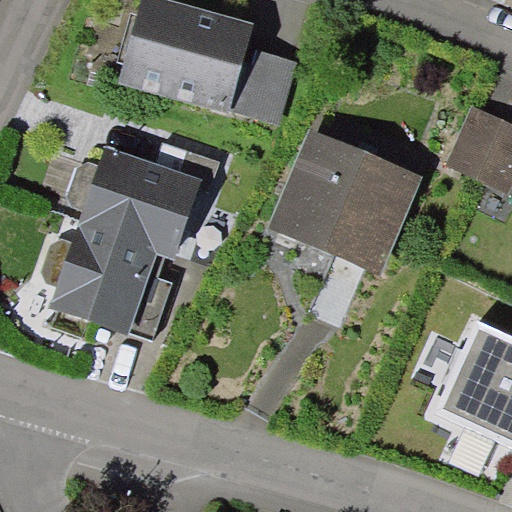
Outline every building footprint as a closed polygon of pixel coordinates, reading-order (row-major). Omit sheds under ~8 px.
[(255,23),(172,0),(142,0),(138,16),(125,63),(119,81),(229,112),(229,111),(244,61),(255,23)] [(125,63),(138,16),(131,14),(118,62),(125,63)] [(253,63),(244,61),(229,111),(280,125),(298,61),(257,50),(253,63)] [(505,120),(473,105),(446,165),(479,180),(505,120)] [(511,186),(511,123),(505,120),(479,180),(509,193),(511,186)] [(422,175),(311,130),(271,228),(382,273),(422,175)] [(163,143),(156,162),(203,178),(199,188),(210,192),(220,162),(163,143)] [(156,162),(105,145),(74,237),(154,264),(158,253),(175,259),(199,188),(203,178),(156,162)] [(129,333),(150,274),(154,264),(74,237),(49,307),(128,335),(129,333)] [(150,274),(129,333),(153,342),(174,282),(150,274)] [(511,335),(477,319),(436,409),(434,415),(511,449),(511,335)]
